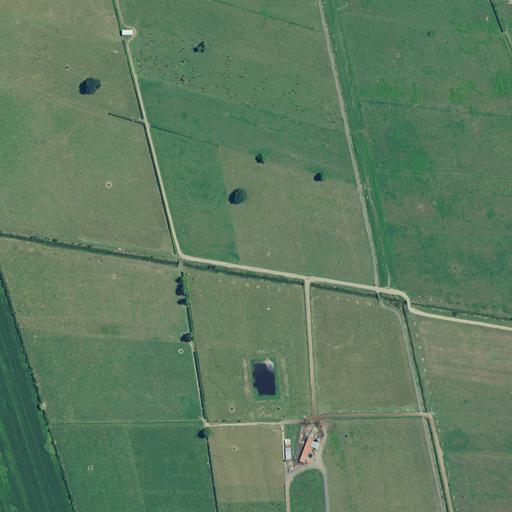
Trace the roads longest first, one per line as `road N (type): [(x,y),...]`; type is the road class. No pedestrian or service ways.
road 1 (track): [(511,330),(424,314),(398,292),(305,278),(316,418)]
road 2 (track): [(452,511),(432,416),(316,418)]
